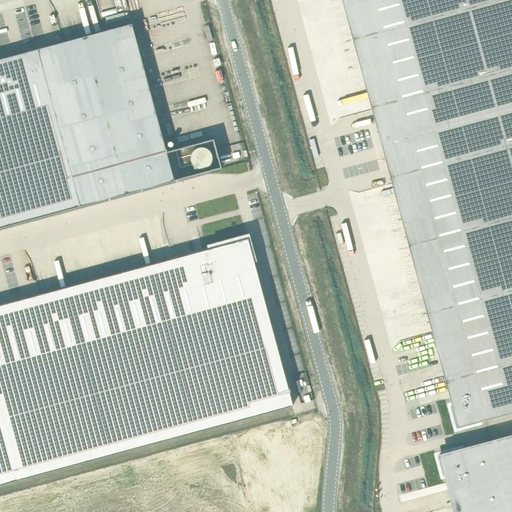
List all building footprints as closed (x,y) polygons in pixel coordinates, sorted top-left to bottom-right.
[(511,0),(343,0),(380,132),(511,96),(511,0)] [(0,227),(173,181),(165,152),(131,24),(0,59),(0,227)] [(511,96),(380,132),(382,143),(453,405),(452,405),(458,428),(481,422),(511,413),(511,96)] [(0,483),(291,405),(255,270),(252,259),(246,237),(209,247),(210,249),(0,305),(0,483)] [(462,448),(439,455),(444,475),(446,475),(455,511),(511,511),(511,434),(462,448)]
